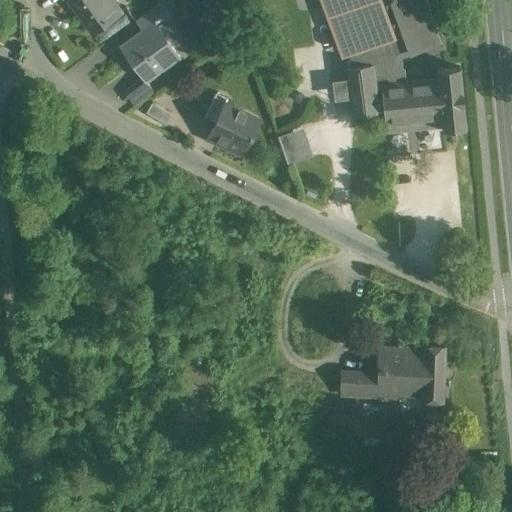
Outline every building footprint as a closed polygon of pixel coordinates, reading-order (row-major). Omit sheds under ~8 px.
[(72,0),(84,16),(81,18),(92,33),(120,12),(111,0),(72,0)] [(384,111),(385,126),(442,120),(443,127),(443,129),(443,130),(445,129),(464,127),(464,128),(466,127),(467,127),(466,125),(460,69),(461,69),(460,67),(458,67),(439,69),(437,69),(437,71),(438,78),(400,82),(399,70),(397,70),(395,54),(410,48),(411,51),(432,44),(416,0),(328,0),(348,53),(350,52),(351,67),(347,67),(353,115),(384,111)] [(161,4),(136,21),(143,31),(155,23),(157,26),(170,17),(161,4)] [(143,31),(121,47),(149,85),(149,84),(146,80),(179,56),(157,26),(155,23),(143,31)] [(166,124),(172,112),(153,103),(147,114),(166,124)] [(197,103),(182,119),(191,128),(206,112),(197,103)] [(261,122),(227,105),(212,136),(227,143),(225,147),(241,155),(251,135),(254,137),(261,122)] [(304,127),(278,136),(288,164),(313,156),(304,127)] [(420,350),(374,347),(372,374),(338,372),(336,397),(373,399),(373,394),(417,396),(417,401),(439,402),(442,346),(420,345),(420,350)] [(203,355),(188,351),(177,397),(183,398),(178,429),(202,432),(209,387),(218,388),(220,377),(199,374),(203,355)]
